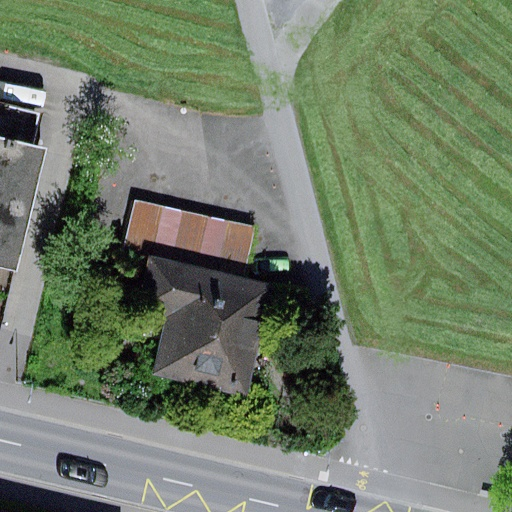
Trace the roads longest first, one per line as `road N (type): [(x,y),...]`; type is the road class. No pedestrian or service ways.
road 1 (track): [(251,0),(355,415)]
road 2 (primary): [(303,511),(0,441)]
